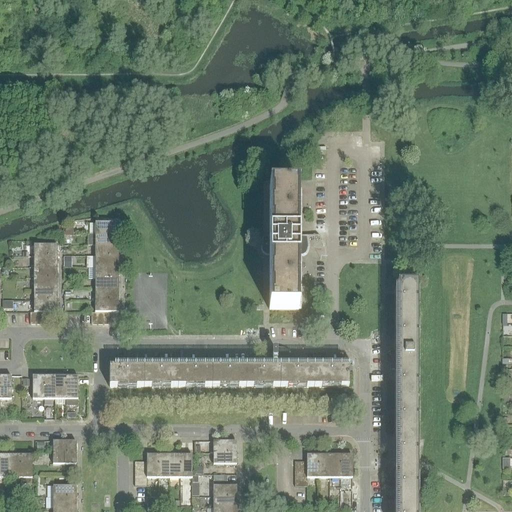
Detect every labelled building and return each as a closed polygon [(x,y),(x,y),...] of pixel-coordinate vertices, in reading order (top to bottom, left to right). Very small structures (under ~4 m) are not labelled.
[(267,255),(269,256),(269,311),(298,311),(298,310),(301,310),(302,255),(303,255),(305,254),(306,252),(307,248),(307,246),(306,237),(320,237),(321,236),(301,237),(301,189),(298,189),(298,188),(269,188),(269,237),(263,237),(262,250),(263,253),(264,255),(267,255)] [(118,236),(118,225),(118,224),(95,224),(95,236),(118,236)] [(65,226),(65,237),(67,237),(73,237),(74,226),(65,226)] [(118,236),(95,236),(95,247),(118,247),(118,236)] [(57,258),(57,246),(34,246),(34,258),(57,258)] [(95,247),(95,258),(118,258),(118,247),(95,247)] [(34,269),(57,269),(57,258),(34,258),(34,267),(34,269)] [(118,258),(95,258),(95,269),(118,269),(118,258)] [(34,269),(34,280),(57,280),(57,269),(34,269)] [(118,269),(95,269),(95,280),(118,280),(118,269)] [(34,280),(34,291),(57,291),(57,280),(34,280)] [(118,280),(95,280),(95,291),(118,291),(118,280)] [(387,354),(387,362),(390,364),(390,370),(394,370),(395,370),(397,370),(397,440),(397,470),(397,511),(417,511),(417,470),(417,440),(417,285),(406,286),(397,286),(397,289),(397,292),(397,354),(395,354),(394,354),(390,352),(387,354)] [(34,291),(34,302),(57,302),(57,291),(34,291)] [(118,302),(118,291),(95,291),(95,302),(118,302)] [(3,302),(3,310),(13,310),(13,302),(3,302)] [(48,313),(48,314),(57,314),(57,302),(34,302),(34,313),(36,313),(42,313),(48,313)] [(110,313),(118,313),(118,302),(95,302),(95,313),(97,313),(103,313),(110,313)] [(272,362),(277,362),(285,362),(285,354),(282,353),(280,352),(278,352),(275,352),(272,352),(272,362)] [(110,369),(110,389),(118,389),(136,389),(151,389),(170,389),(185,389),(204,389),(219,389),(238,389),(244,389),(253,389),(272,389),(287,389),(306,389),(321,389),(340,389),(348,389),(348,375),(348,369),(346,369),(115,369),(114,369),(110,369)] [(0,377),(0,400),(11,401),(11,378),(0,377)] [(33,378),(32,401),(44,401),(44,378),(33,378)] [(44,378),(44,401),(55,401),(55,378),(44,378)] [(55,378),(55,401),(66,401),(66,378),(55,378)] [(78,401),(78,378),(66,378),(66,401),(66,407),(77,407),(77,401),(78,401)] [(76,443),(53,443),(53,455),(76,455),(76,443)] [(236,443),(213,443),(213,455),(236,455),(236,443)] [(53,466),(76,466),(76,455),(53,455),(53,466)] [(213,466),(236,466),(236,455),(213,455),(213,466)] [(0,456),(0,479),(9,480),(9,456),(0,456)] [(9,456),(9,480),(20,480),(20,456),(9,456)] [(20,486),(32,486),(32,480),(32,456),(20,456),(20,480),(20,486)] [(158,456),(147,456),(147,463),(147,469),(147,475),(147,479),(158,479),(158,456)] [(158,456),(158,479),(169,479),(169,456),(158,456)] [(169,456),(169,479),(180,479),(180,456),(169,456)] [(192,479),(192,456),(180,456),(180,479),(192,479)] [(319,456),(307,456),(307,463),(307,469),(307,476),(307,480),(319,480),(319,456)] [(330,480),(330,456),(319,456),(319,480),(330,480)] [(341,479),(341,456),(330,456),(330,480),(341,479)] [(352,479),(352,456),(341,456),(341,479),(352,479)] [(193,468),(193,476),(203,476),(203,468),(193,468)] [(213,488),(213,499),(236,499),(236,490),(236,488),(227,488),(227,482),(227,477),(213,477),(213,482),(213,488)] [(76,499),(76,488),(53,488),(53,499),(76,499)] [(76,499),(53,499),(53,510),(76,510),(76,499)] [(213,499),(213,510),(236,510),(236,499),(213,499)]
